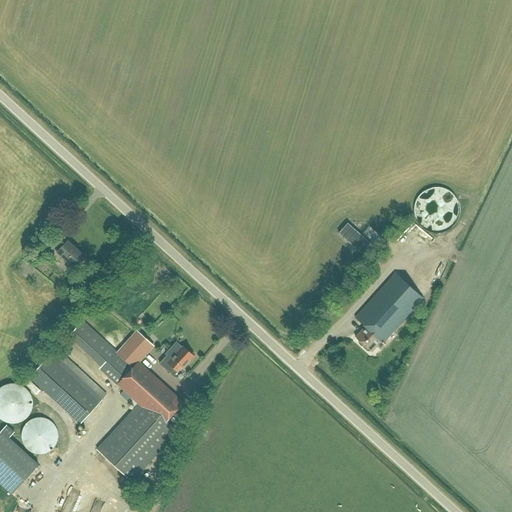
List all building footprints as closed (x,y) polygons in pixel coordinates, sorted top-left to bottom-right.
[(418,221),(422,227),(427,230),(432,233),(439,234),(445,233),(450,230),(455,226),(458,221),(460,215),(460,209),(459,203),(456,198),(451,193),(446,190),(440,189),(433,189),(427,192),(422,196),(418,201),(416,208),(416,215),(418,221)] [(410,238),(421,226),(416,222),(405,234),(410,238)] [(369,243),(347,223),(338,233),(360,253),(369,243)] [(81,255),(82,253),(67,240),(62,236),(57,241),(52,237),(42,248),(47,253),(52,247),(71,265),(76,259),(80,263),(84,258),(81,255)] [(364,327),(355,338),(371,352),(380,342),(381,342),(386,336),(388,338),(423,298),(395,273),(355,318),(364,327)] [(142,319),(131,308),(124,315),(136,326),(142,319)] [(103,365),(116,351),(82,321),(70,334),(103,365)] [(139,405),(97,450),(130,481),(172,436),(162,426),(183,403),(138,362),(153,346),(138,331),(123,348),(124,348),(118,354),(133,367),(117,385),(139,405)] [(159,363),(162,366),(173,376),(181,367),(183,369),(194,357),(183,347),(182,348),(176,342),(165,353),(167,355),(159,363)] [(81,424),(100,402),(49,356),(30,378),(81,424)] [(22,429),(21,433),(21,437),(22,442),(24,446),(26,449),(30,452),(32,452),(34,453),(38,454),(42,454),(44,453),(48,451),(52,449),(55,446),(56,444),(56,442),(57,437),(57,433),(56,429),(54,425),(53,423),(49,421),(45,419),(43,418),(39,418),(35,418),(33,419),(29,421),(26,424),(23,427),(22,429)] [(0,431),(0,483),(11,494),(38,464),(9,438),(14,433),(6,425),(0,431)]
